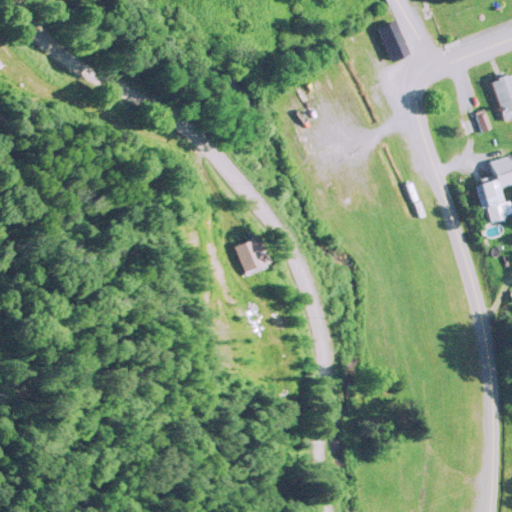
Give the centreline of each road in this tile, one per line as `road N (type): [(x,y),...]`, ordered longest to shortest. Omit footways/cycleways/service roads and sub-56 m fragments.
road 1 (tertiary): [(14,0),(76,61),(174,117),(276,225),(323,347),(324,511)]
road 2 (tertiary): [(488,511),(486,329),(421,118),(419,72)]
